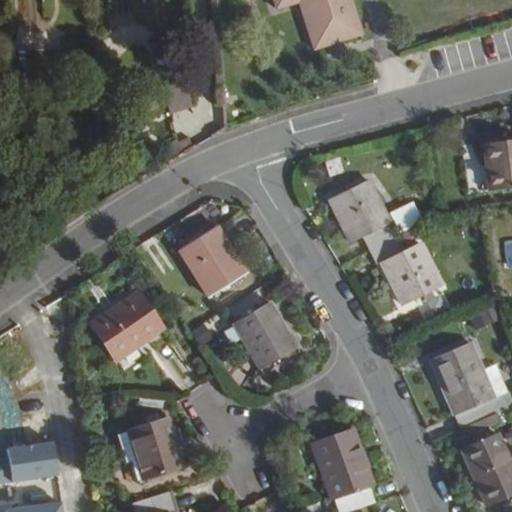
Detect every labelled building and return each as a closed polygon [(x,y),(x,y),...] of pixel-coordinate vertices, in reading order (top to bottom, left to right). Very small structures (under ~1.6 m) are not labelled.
[(275,0),(278,9),(299,3),(315,49),(364,33),(353,0),(275,0)] [(511,199),(511,151),(470,156),(473,176),(477,204),(511,199)] [(364,247),(371,259),(396,244),(369,191),(332,209),(354,252),(364,247)] [(29,222),(45,242),(84,213),(69,193),(29,222)] [(227,237),(192,258),(218,302),(253,281),(227,237)] [(396,244),(371,259),(377,273),(384,270),(406,312),(441,294),(419,249),(410,254),(403,240),(396,244)] [(169,338),(147,303),(99,333),(120,368),(169,338)] [(244,333),(271,376),(307,356),(279,312),(244,333)] [(426,368),(455,433),(484,421),(478,407),(490,402),(467,350),(426,368)] [(307,356),(271,376),(279,390),(314,368),(307,356)] [(70,383),(87,381),(83,357),(67,359),(70,383)] [(484,421),(455,433),(458,441),(488,427),(484,421)] [(183,444),(191,442),(189,434),(181,437),(178,422),(140,431),(151,480),(189,469),(186,456),(183,444)] [(374,486),(353,428),(311,443),(332,502),(338,500),(341,511),(349,511),(374,503),(369,488),(374,486)] [(145,481),(151,480),(140,431),(129,434),(136,463),(141,462),(145,481)] [(511,480),(494,440),(457,456),(480,507),(511,493),(511,480)] [(56,442),(0,452),(0,488),(63,476),(56,442)] [(193,454),(191,442),(183,444),(186,456),(193,454)] [(186,511),(181,492),(141,504),(143,511),(186,511)]
